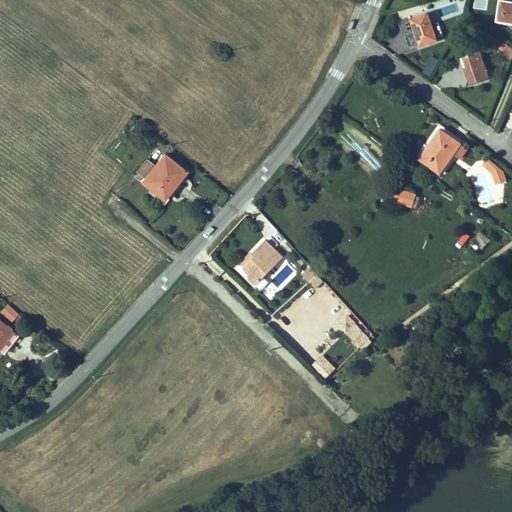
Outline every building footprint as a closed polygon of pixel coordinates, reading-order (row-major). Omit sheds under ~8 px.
[(497,20),(511,22),(511,1),(500,0),(497,20)] [(437,39),(427,12),(411,18),(420,45),(437,39)] [(511,46),(499,43),(496,53),(511,57),(511,46)] [(480,51),(463,56),(467,66),(469,65),(474,63),(476,67),(484,63),(480,51)] [(430,74),(439,62),(433,58),(424,69),(430,74)] [(467,66),(464,67),(470,83),(489,77),(484,63),(476,67),(474,63),(469,65),(467,66)] [(130,142),(142,128),(136,123),(124,136),(130,142)] [(451,137),(441,129),(419,159),(440,174),(454,155),(455,154),(461,158),(468,149),(462,145),(462,143),(453,136),(451,137)] [(154,167),(144,179),(156,189),(153,192),(164,201),(186,172),(164,155),(154,167)] [(504,171),(488,158),(484,164),(494,173),(494,175),(504,171)] [(136,173),(144,179),(154,167),(146,161),(136,173)] [(507,180),(504,171),(494,175),(494,176),(497,183),(507,180)] [(141,183),(153,192),(156,189),(144,179),(141,183)] [(393,202),(413,208),(417,194),(397,188),(393,202)] [(465,232),(460,243),(467,246),(472,236),(465,232)] [(478,253),(490,240),(482,232),(469,245),(478,253)] [(265,240),(252,252),(255,255),(243,267),(249,273),(250,279),(255,285),(282,257),(265,240)] [(240,264),(243,267),(255,255),(252,252),(240,264)] [(302,275),(309,282),(318,275),(311,267),(302,275)] [(297,310),(305,314),(310,305),(301,300),(297,310)] [(0,313),(12,323),(19,314),(7,304),(0,312),(0,313)] [(336,326),(363,351),(374,339),(346,315),(336,326)] [(0,321),(0,347),(4,343),(8,347),(12,343),(7,338),(13,332),(0,321)] [(312,366),(327,380),(337,368),(323,354),(312,366)]
